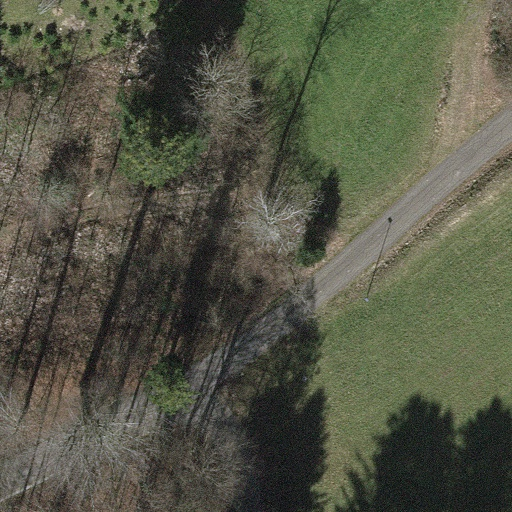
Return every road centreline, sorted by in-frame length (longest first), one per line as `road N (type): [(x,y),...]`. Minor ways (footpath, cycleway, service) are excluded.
road 1 (track): [(511,125),(261,336),(168,399),(0,482)]
road 2 (track): [(477,15),(453,173)]
road 3 (track): [(203,376),(221,418),(240,511)]
